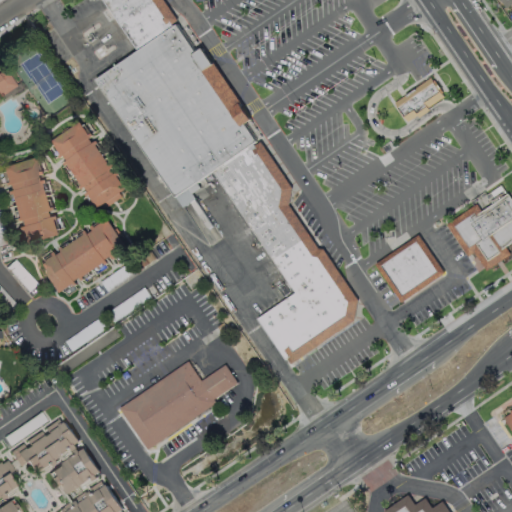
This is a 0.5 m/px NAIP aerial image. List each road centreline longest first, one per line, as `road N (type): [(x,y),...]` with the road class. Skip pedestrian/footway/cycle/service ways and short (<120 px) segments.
road 1 (primary): [(360,459),(511,354)]
road 2 (primary): [(424,0),(511,128)]
road 3 (primary): [(325,428),(201,511)]
road 4 (primary): [(429,353),(325,428)]
